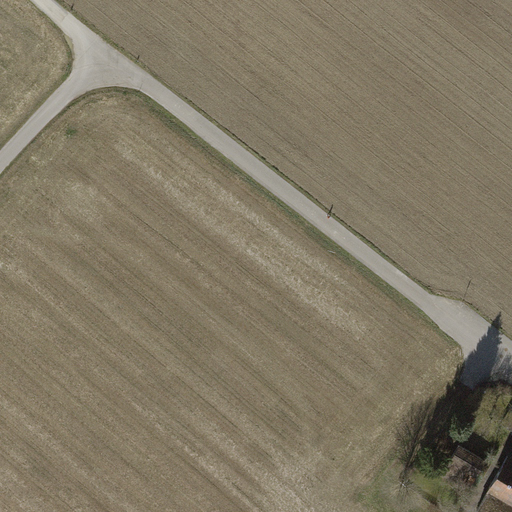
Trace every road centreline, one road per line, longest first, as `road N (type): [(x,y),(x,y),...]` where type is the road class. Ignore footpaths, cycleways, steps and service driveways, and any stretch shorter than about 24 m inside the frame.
road 1 (track): [(103,50),(496,348)]
road 2 (track): [(0,164),(103,50)]
